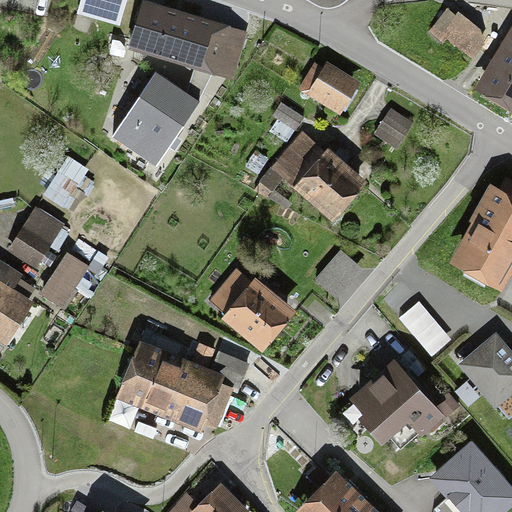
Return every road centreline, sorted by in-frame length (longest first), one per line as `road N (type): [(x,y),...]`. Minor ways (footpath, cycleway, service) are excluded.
road 1 (residential): [(498,136),(245,446)]
road 2 (residential): [(245,446),(207,448),(160,497),(84,479),(29,493)]
road 3 (unclassified): [(327,30),(376,72),(498,136)]
